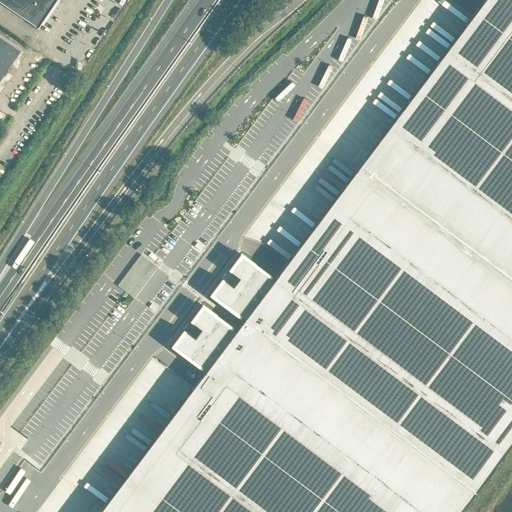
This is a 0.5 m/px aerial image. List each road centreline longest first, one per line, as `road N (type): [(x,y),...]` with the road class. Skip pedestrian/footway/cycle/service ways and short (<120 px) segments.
road 1 (motorway): [(0,340),(217,74),(300,0)]
road 2 (motorway): [(0,333),(231,0)]
road 3 (motorway): [(207,0),(0,297)]
road 4 (motorway): [(169,0),(22,231),(0,279)]
